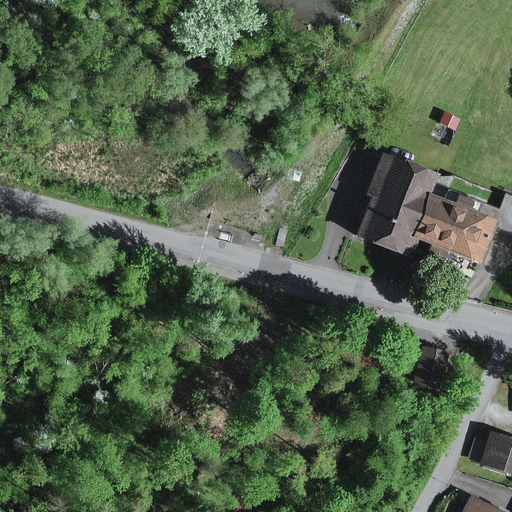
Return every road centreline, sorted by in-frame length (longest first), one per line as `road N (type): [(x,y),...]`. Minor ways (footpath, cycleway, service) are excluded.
road 1 (residential): [(0,192),(511,326)]
road 2 (residential): [(511,326),(482,406),(424,511)]
